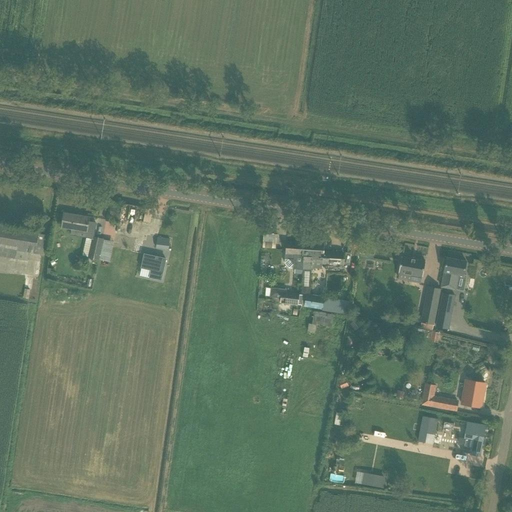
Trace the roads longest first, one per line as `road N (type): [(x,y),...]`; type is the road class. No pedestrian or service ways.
road 1 (tertiary): [(511,250),(0,164)]
road 2 (track): [(0,85),(511,163)]
